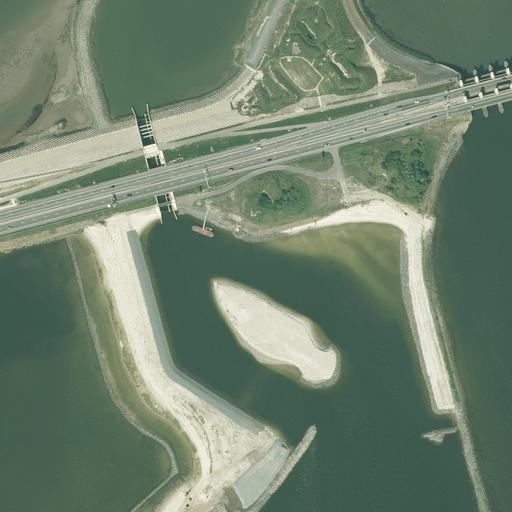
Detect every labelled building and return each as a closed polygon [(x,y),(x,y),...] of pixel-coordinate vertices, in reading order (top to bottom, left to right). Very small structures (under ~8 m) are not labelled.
[(328,28),(315,11),(303,20),(316,37),(328,28)] [(348,75),(355,70),(345,57),(338,62),(348,75)] [(264,78),(261,84),(272,97),(279,95),(283,91),(268,74),(264,78)] [(406,148),(399,154),(407,165),(415,160),(406,148)] [(375,154),(361,157),(362,160),(364,160),(365,163),(377,160),(375,154)] [(386,180),(391,182),(395,172),(379,165),(374,175),(378,177),(381,175),(386,177),(386,180)] [(265,185),(262,191),(273,204),(280,202),(284,199),(270,181),(265,185)]
